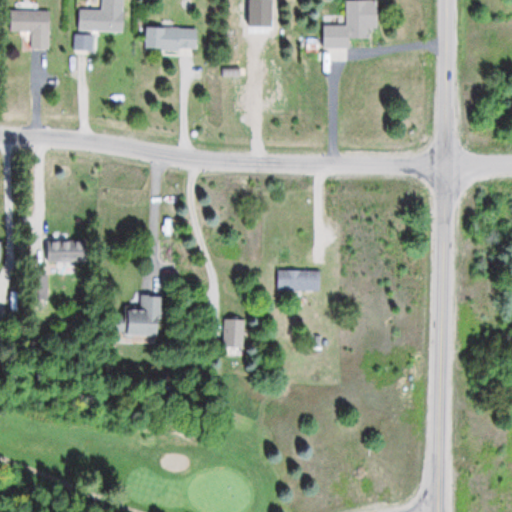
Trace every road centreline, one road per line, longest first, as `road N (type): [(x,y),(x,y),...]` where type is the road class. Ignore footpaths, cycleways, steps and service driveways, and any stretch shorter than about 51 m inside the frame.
road 1 (residential): [(438,511),(445,0)]
road 2 (residential): [(443,163),(201,159),(106,143),(0,138)]
